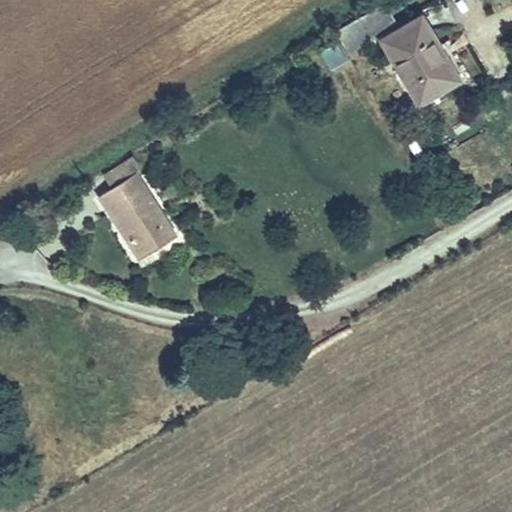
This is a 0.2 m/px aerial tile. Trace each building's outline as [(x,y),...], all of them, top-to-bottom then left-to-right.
[(376,15),(331,42),(344,62),(371,47),(379,59),(420,33),(413,24),(390,37),(376,15)] [(379,59),(407,100),(457,68),(445,48),(435,54),(420,33),(379,59)] [(457,68),(407,100),(414,111),(437,96),(445,107),(473,91),(457,68)] [(109,175),(117,187),(140,174),(144,170),(137,159),(109,175)] [(105,193),(121,220),(156,199),(140,174),(117,187),(105,193)] [(156,199),(121,220),(144,256),(178,235),(156,199)]
